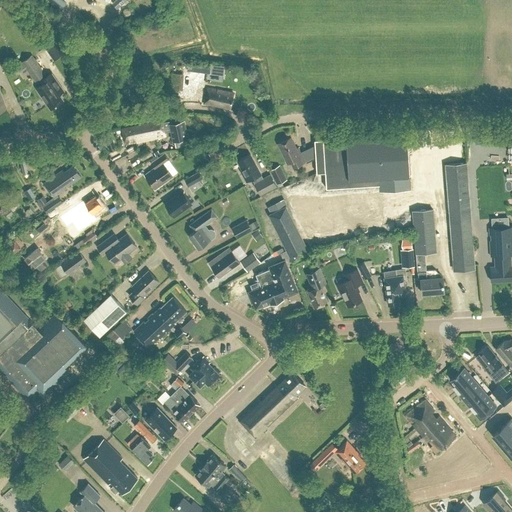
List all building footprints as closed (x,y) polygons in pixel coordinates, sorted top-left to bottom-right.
[(124,16),(135,13),(133,7),(123,10),(124,16)] [(45,73),(32,54),(21,61),(22,61),(15,66),(18,69),(24,65),(35,81),(45,73)] [(52,73),(43,79),(45,83),(37,88),(50,108),(63,99),(59,93),(64,90),(52,73)] [(203,103),(230,108),(233,92),(206,87),(203,103)] [(152,121),(156,137),(166,135),(165,132),(169,131),(168,125),(164,126),(162,119),(152,121)] [(170,125),(168,125),(169,131),(171,131),(173,141),(174,141),(176,147),(188,144),(187,138),(188,138),(184,120),(169,123),(170,125)] [(146,139),(156,137),(152,121),(142,124),(146,139)] [(136,141),(146,139),(142,124),(133,125),(136,141)] [(126,143),(136,141),(133,125),(123,128),(126,143)] [(314,139),(316,170),(325,169),(326,188),(338,187),(374,185),(410,182),(407,133),(314,139)] [(296,148),(291,136),(278,142),(287,163),(291,161),(293,167),(305,161),(298,147),(296,148)] [(136,144),(127,149),(129,152),(137,148),(136,144)] [(148,146),(143,149),(148,157),(153,154),(148,146)] [(208,152),(212,160),(224,153),(221,146),(208,152)] [(148,157),(143,149),(138,152),(143,160),(148,157)] [(169,159),(165,153),(159,157),(156,154),(149,159),(155,167),(145,174),(155,188),(173,176),(164,163),(169,159)] [(242,172),(246,181),(252,178),(260,173),(261,173),(250,153),(237,160),(244,171),(242,172)] [(445,163),(452,249),(452,254),(454,255),(455,255),(456,267),(474,265),(466,161),(456,162),(445,163)] [(44,183),(53,197),(58,194),(69,186),(68,185),(81,176),(73,165),(64,171),(63,169),(44,183)] [(215,175),(221,172),(218,165),(211,168),(215,175)] [(270,170),(277,184),(286,179),(279,165),(270,170)] [(199,171),(184,179),(188,185),(202,177),(199,171)] [(252,178),(254,183),(260,194),(276,186),(270,174),(263,178),(260,173),(252,178)] [(38,196),(42,189),(36,186),(32,193),(38,196)] [(166,202),(175,214),(192,201),(183,190),(166,202)] [(39,205),(41,204),(42,204),(47,201),(43,195),(38,198),(36,200),(39,205)] [(59,196),(43,206),(47,212),(63,201),(59,196)] [(102,206),(95,196),(86,202),(84,199),(65,213),(77,229),(90,219),(88,216),(102,206)] [(253,290),(250,291),(257,307),(270,302),(271,303),(284,298),(283,297),(297,291),(287,264),(292,260),(293,261),(310,252),(308,249),(286,205),(287,204),(284,199),(283,199),(281,200),(270,206),(268,207),(271,213),(269,214),(286,249),(280,252),(285,261),(270,267),(271,268),(266,270),(255,274),(258,281),(251,284),(253,290)] [(190,223),(195,230),(189,234),(198,247),(215,236),(216,233),(215,231),(214,229),(212,228),(209,228),(206,231),(202,226),(217,215),(212,207),(190,223)] [(13,213),(9,208),(3,212),(8,219),(11,217),(10,216),(13,213)] [(415,252),(425,251),(436,250),(433,208),(412,210),(415,252)] [(490,247),(511,245),(511,225),(509,225),(509,220),(508,217),(497,217),(497,220),(492,221),(493,226),(489,227),(490,247)] [(237,238),(252,230),(253,230),(252,229),(249,223),(246,219),(231,227),(237,238)] [(258,229),(253,233),(257,240),(263,236),(258,229)] [(70,242),(78,236),(74,231),(66,236),(70,242)] [(87,235),(82,239),(86,244),(97,236),(93,231),(89,234),(88,231),(85,233),(87,235)] [(103,253),(105,251),(114,262),(120,258),(122,260),(123,259),(124,262),(132,256),(128,252),(137,245),(127,233),(119,240),(114,233),(111,235),(97,245),(103,253)] [(7,244),(14,252),(24,244),(17,236),(7,244)] [(219,275),(233,265),(239,261),(229,247),(218,255),(221,258),(211,264),(219,275)] [(403,249),(404,266),(410,266),(413,266),(412,249),(403,249)] [(68,273),(86,260),(79,250),(62,263),(55,268),(61,277),(67,272),(68,273)] [(418,278),(421,278),(427,277),(426,269),(425,251),(415,252),(418,278)] [(240,261),(247,271),(260,262),(253,252),(240,261)] [(494,265),(490,265),(491,282),(511,280),(511,271),(511,254),(494,255),(494,265)] [(358,266),(364,278),(371,274),(364,263),(358,266)] [(38,269),(42,279),(49,276),(44,266),(38,269)] [(313,288),(307,291),(313,306),(314,306),(327,301),(323,292),(320,285),(326,282),(320,267),(314,270),(307,273),(308,276),(313,288)] [(392,276),(394,286),(396,285),(398,295),(406,294),(403,274),(406,274),(405,267),(396,269),(397,275),(392,276)] [(129,294),(138,303),(144,297),(143,295),(159,280),(148,269),(132,285),(135,288),(129,294)] [(361,299),(355,284),(362,281),(357,269),(345,274),(347,280),(337,284),(340,292),(342,292),(347,305),(361,299)] [(422,292),(444,290),(442,276),(435,269),(426,269),(427,277),(421,278),(422,292)] [(399,302),(398,295),(396,285),(394,286),(392,276),(391,270),(383,271),(384,277),(388,304),(399,302)] [(39,328),(0,287),(0,369),(5,375),(6,373),(11,379),(10,380),(21,392),(22,391),(28,397),(37,389),(45,397),(49,394),(47,392),(70,371),(64,363),(85,343),(56,312),(39,328)] [(84,317),(100,335),(126,310),(110,293),(84,317)] [(161,306),(155,311),(170,327),(176,322),(175,321),(187,310),(173,295),(161,306)] [(170,327),(155,311),(153,313),(153,312),(134,330),(150,347),(170,327)] [(105,336),(112,343),(119,336),(120,337),(122,338),(126,334),(121,329),(127,323),(124,319),(114,329),(113,328),(105,336)] [(180,326),(173,333),(179,339),(186,332),(180,326)] [(495,348),(511,367),(511,350),(510,348),(511,346),(511,338),(503,341),(495,348)] [(495,381),(502,376),(507,372),(508,371),(502,362),(487,344),(479,351),(480,352),(475,356),(495,381)] [(161,358),(176,373),(191,357),(185,350),(175,360),(167,352),(161,358)] [(203,355),(191,367),(194,370),(189,375),(194,380),(200,386),(205,381),(208,385),(219,374),(209,363),(210,362),(203,355)] [(152,363),(145,369),(150,375),(157,369),(152,363)] [(463,366),(450,378),(459,388),(472,376),(463,366)] [(145,369),(138,376),(143,382),(150,375),(145,369)] [(511,372),(511,371),(503,377),(508,384),(511,380),(511,372)] [(295,395),(305,386),(292,372),(277,387),(275,384),(264,394),(266,397),(262,402),(259,399),(238,419),(256,437),(297,397),(295,395)] [(472,376),(459,388),(462,392),(459,394),(464,399),(480,385),(472,376)] [(177,388),(171,395),(177,400),(181,403),(182,402),(192,412),(200,404),(190,394),(190,395),(181,385),(184,382),(177,377),(171,384),(177,388)] [(498,384),(491,391),(504,405),(511,397),(511,386),(505,392),(498,384)] [(480,385),(464,399),(468,405),(471,402),(475,406),(488,395),(480,385)] [(177,400),(171,395),(165,400),(167,402),(174,410),(184,420),(192,412),(182,402),(181,403),(177,400)] [(488,395),(475,406),(478,410),(475,413),(479,418),(496,404),(488,395)] [(407,413),(427,439),(430,437),(432,439),(440,448),(456,435),(440,415),(439,415),(436,418),(431,413),(434,410),(425,399),(407,413)] [(121,406),(114,413),(122,422),(129,415),(121,406)] [(157,407),(145,418),(164,438),(176,427),(157,407)] [(511,417),(495,431),(511,450),(511,417)] [(139,419),(133,424),(142,434),(149,428),(139,419)] [(51,450),(50,452),(63,457),(70,436),(62,433),(63,431),(51,427),(44,447),(51,450)] [(131,446),(147,463),(153,457),(151,454),(152,453),(148,448),(151,445),(141,436),(131,446)] [(119,489),(122,492),(138,477),(121,459),(123,457),(104,438),(84,457),(108,483),(111,481),(113,484),(110,487),(115,492),(119,489)] [(334,451),(354,472),(366,461),(360,455),(360,454),(346,439),(337,447),(334,450),(334,451)] [(417,439),(412,443),(416,447),(420,444),(417,439)] [(280,441),(275,447),(279,451),(284,445),(280,441)] [(318,455),(309,463),(315,469),(324,461),(334,451),(334,450),(337,447),(332,441),(318,455)] [(212,453),(204,464),(217,475),(220,477),(224,473),(224,472),(221,470),(225,465),(212,453)] [(68,454),(59,463),(66,469),(74,461),(68,454)] [(458,455),(449,462),(454,468),(462,462),(458,455)] [(228,468),(241,481),(246,476),(233,463),(228,468)] [(214,486),(226,496),(223,499),(232,507),(241,497),(232,490),(237,484),(229,477),(224,473),(220,477),(217,475),(204,464),(195,473),(209,485),(213,479),(217,482),(214,486)] [(104,511),(94,501),(100,495),(88,483),(80,490),(84,494),(73,505),(80,511),(104,511)] [(499,490),(485,502),(493,511),(511,511),(511,510),(504,501),(506,499),(499,490)] [(183,497),(173,509),(176,511),(206,511),(198,505),(196,507),(183,497)]
